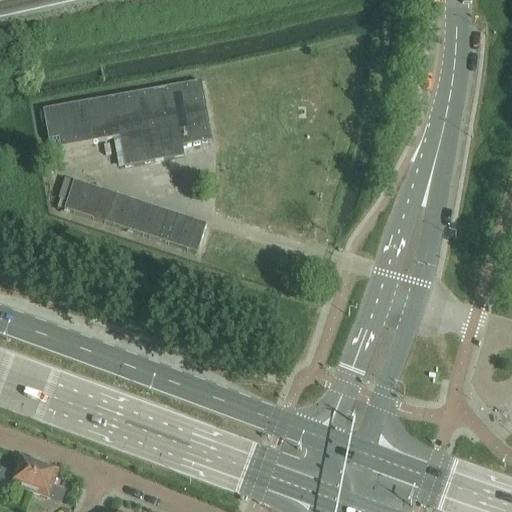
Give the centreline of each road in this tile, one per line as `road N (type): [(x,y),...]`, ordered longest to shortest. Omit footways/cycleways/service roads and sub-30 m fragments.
road 1 (primary): [(331,443),(0,316)]
road 2 (primary): [(0,379),(318,501)]
road 3 (tertiary): [(368,457),(378,403),(415,305)]
road 4 (tertiary): [(386,297),(331,443)]
road 5 (tertiary): [(457,9),(434,162)]
road 6 (primary): [(511,504),(368,457)]
road 7 (tertiary): [(415,305),(439,185),(434,162)]
road 8 (tertiary): [(434,162),(421,179),(386,297)]
